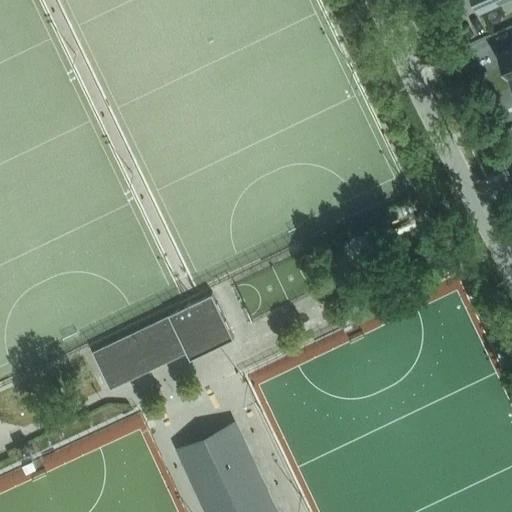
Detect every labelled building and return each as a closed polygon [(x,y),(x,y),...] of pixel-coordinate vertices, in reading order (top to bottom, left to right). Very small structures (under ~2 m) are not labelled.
[(501,0),(475,0),(480,10),(501,0)] [(511,42),(497,49),(498,51),(500,50),(511,75),(511,42)] [(98,125),(0,170),(0,369),(174,288),(98,125)] [(413,199),(385,213),(390,221),(418,208),(413,199)] [(412,222),(386,234),(390,244),(427,227),(420,211),(409,216),(412,222)] [(371,228),(346,240),(355,257),(380,245),(371,228)] [(213,292),(93,349),(111,387),(188,350),(192,358),(235,337),(213,292)] [(270,511),(243,453),(200,473),(217,511),(270,511)]
